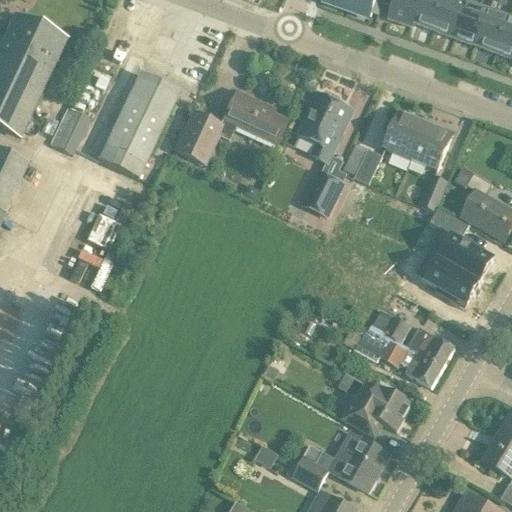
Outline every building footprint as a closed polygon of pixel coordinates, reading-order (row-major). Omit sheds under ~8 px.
[(324,0),(324,2),(370,19),(377,0),(324,0)] [(397,0),(389,23),(412,31),(422,0),(397,0)] [(413,27),(434,35),(446,0),(422,0),(412,31),(413,27)] [(446,0),(434,35),(455,42),(468,5),(455,0),(446,0)] [(455,42),(476,50),(489,12),(468,5),(455,42)] [(476,50),(497,58),(510,20),(489,12),(476,50)] [(0,47),(0,130),(20,140),(66,42),(14,18),(0,47)] [(511,20),(510,20),(497,58),(511,63),(511,20)] [(140,77),(99,164),(137,182),(178,96),(140,77)] [(235,130),(275,149),(287,125),(272,118),(274,113),(236,96),(220,129),(192,116),(175,155),(204,168),(217,139),(228,144),(235,130)] [(312,160),(326,167),(352,115),(334,106),(334,101),(326,98),(322,100),(318,98),(298,140),(317,149),(312,160)] [(88,122),(68,112),(50,149),(70,158),(88,122)] [(383,154),(410,165),(426,127),(400,116),(383,154)] [(453,138),(426,127),(410,165),(437,176),(453,138)] [(0,214),(4,217),(28,165),(0,152),(0,214)] [(368,153),(354,182),(368,189),(382,160),(368,153)] [(511,231),(511,215),(508,213),(485,200),(492,188),(462,171),(454,185),(465,192),(466,190),(477,196),(462,221),(504,245),(511,231)] [(321,177),(305,210),(327,220),(342,188),(321,177)] [(433,180),(421,210),(435,216),(437,211),(447,186),(433,180)] [(354,182),(349,192),(364,198),(368,189),(354,182)] [(102,202),(76,262),(106,275),(111,261),(104,258),(124,212),(102,202)] [(429,256),(481,287),(481,286),(487,275),(494,264),(489,261),(474,252),(475,250),(474,249),(472,251),(468,249),(470,247),(468,246),(467,248),(461,245),(469,229),(438,212),(429,228),(441,235),(437,243),(430,255),(429,256)] [(429,257),(416,279),(437,292),(452,300),(449,304),(465,313),(474,299),(480,287),(481,287),(429,256),(428,257),(429,257)] [(400,347),(410,330),(393,320),(393,321),(380,313),(368,334),(375,337),(377,334),(400,347)] [(419,331),(407,351),(443,372),(454,352),(429,337),(419,331)] [(368,334),(367,333),(355,354),(376,366),(379,362),(397,371),(400,367),(409,372),(406,377),(431,392),(443,372),(407,351),(400,348),(400,347),(377,334),(375,337),(368,334)] [(373,423),(396,435),(412,408),(377,388),(374,393),(363,387),(355,401),(342,423),(366,436),(373,423)] [(511,418),(485,466),(511,481),(511,418)] [(310,449),(298,470),(324,485),(330,474),(339,479),(368,496),(389,458),(359,441),(345,466),(322,453),(321,455),(310,449)] [(324,485),(298,470),(292,466),(286,477),(318,495),(324,485)] [(502,503),(511,508),(511,490),(510,490),(502,503)] [(311,511),(349,511),(321,496),(311,511)] [(491,511),(466,497),(457,511),(491,511)]
